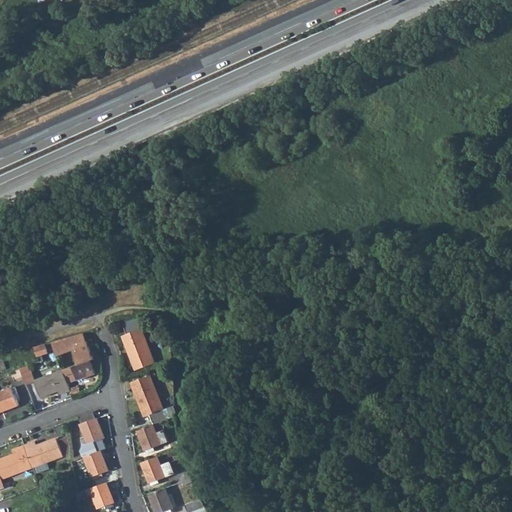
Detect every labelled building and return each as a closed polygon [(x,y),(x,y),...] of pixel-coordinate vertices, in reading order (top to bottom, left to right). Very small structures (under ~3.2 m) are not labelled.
[(155,364),(140,320),(124,323),(128,335),(123,336),(136,371),(155,364)] [(155,332),(172,331),(172,323),(154,324),(155,332)] [(87,341),(84,334),(64,340),(65,344),(67,348),(73,346),(79,364),(73,366),(78,380),(96,373),(91,360),(93,359),(87,341)] [(48,353),(45,345),(40,347),(43,355),(48,353)] [(35,381),(29,365),(20,368),(26,385),(35,381)] [(65,393),(70,391),(63,371),(35,381),(41,397),(59,390),(63,389),(65,393)] [(150,415),(154,425),(175,417),(175,406),(164,410),(152,376),(133,382),(145,417),(150,415)] [(0,412),(19,406),(15,395),(18,394),(15,387),(0,392),(0,412)] [(96,419),(94,412),(79,417),(89,444),(103,439),(105,439),(98,418),(96,419)] [(157,434),(154,425),(138,430),(146,451),(147,451),(154,448),(169,443),(164,431),(157,434)] [(31,443),(25,445),(33,467),(64,456),(64,455),(70,453),(67,437),(58,441),(58,439),(38,446),(33,448),(31,443)] [(106,449),(103,439),(89,444),(84,446),(82,451),(84,457),(85,456),(101,451),(106,449)] [(0,488),(5,487),(2,478),(33,467),(25,445),(19,448),(21,453),(16,455),(0,460),(0,488)] [(108,471),(101,451),(85,456),(92,477),(108,471)] [(162,466),(158,457),(143,463),(150,483),(159,480),(175,474),(170,462),(162,466)] [(115,503),(108,482),(91,488),(87,490),(89,495),(94,493),(99,508),(115,503)] [(173,509),(166,488),(150,494),(157,511),(173,511),(172,509),(173,509)] [(186,505),(189,511),(191,511),(206,507),(201,499),(186,505)]
